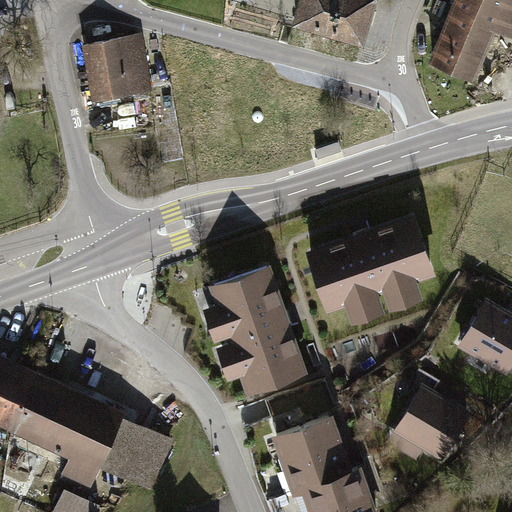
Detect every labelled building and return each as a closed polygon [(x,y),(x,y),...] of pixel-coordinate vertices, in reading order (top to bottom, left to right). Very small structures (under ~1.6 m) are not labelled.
[(384,0),(303,0),(297,20),(371,43),(384,0)] [(511,0),(458,0),(433,63),(479,81),(500,31),(511,36),(511,0)] [(145,37),(85,47),(94,102),(154,93),(145,37)] [(418,210),(308,246),(330,309),(349,303),(355,319),(388,308),(381,287),(385,285),(392,306),(427,295),(421,276),(438,271),(418,210)] [(273,260),(211,281),(217,300),(205,304),(217,337),(229,333),(230,339),(220,342),(231,375),(241,372),(248,391),(311,369),(273,260)] [(511,369),(511,309),(488,295),(460,343),(510,373),(511,369)] [(0,437),(7,423),(106,467),(128,417),(131,410),(0,351),(0,437)] [(474,407),(423,380),(388,439),(418,457),(424,449),(446,460),(474,407)] [(354,468),(335,411),(272,432),(292,489),(304,485),(354,468)] [(156,490),(179,440),(128,417),(106,467),(156,490)] [(354,468),(304,485),(313,511),(380,511),(364,464),(354,468)] [(99,511),(103,502),(67,489),(58,511),(99,511)]
